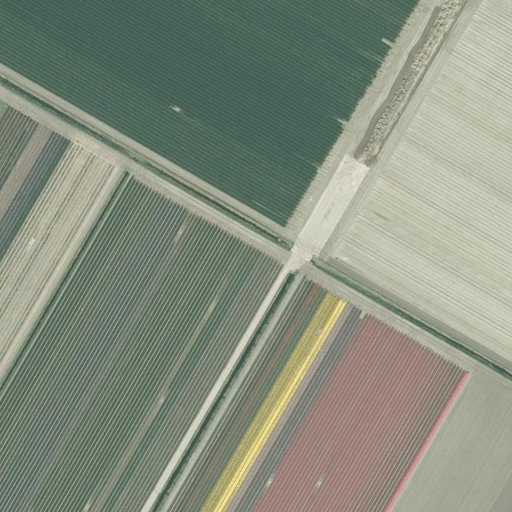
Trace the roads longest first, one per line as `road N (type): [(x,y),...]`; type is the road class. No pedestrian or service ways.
road 1 (track): [(303,245),(0,66)]
road 2 (track): [(303,245),(144,511)]
road 3 (track): [(511,367),(303,245)]
